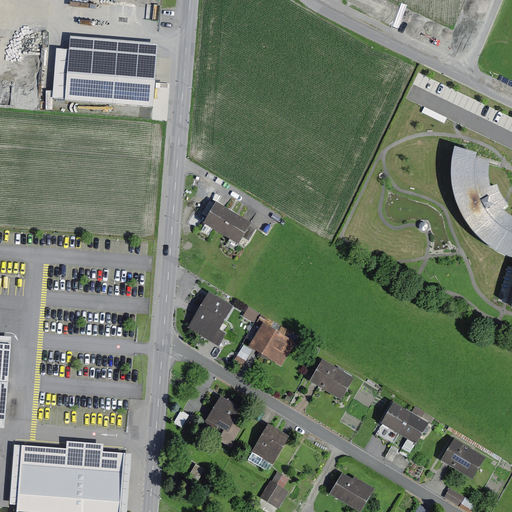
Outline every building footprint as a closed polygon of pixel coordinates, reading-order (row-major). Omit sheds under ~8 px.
[(161,44),(72,38),(71,51),(58,50),(54,100),(68,101),(156,108),(161,44)] [(511,216),(504,209),(508,204),(497,184),(490,187),(489,172),(490,161),(475,157),(477,152),(454,146),(451,167),(452,186),(457,205),(465,222),(478,236),(491,248),(504,254),(511,257),(511,305),(511,306),(511,216)] [(255,224),(222,204),(209,225),(243,245),(255,224)] [(240,309),(213,293),(193,328),(219,343),(240,309)] [(244,312),(255,318),(260,308),(250,302),(244,312)] [(299,344),(268,324),(255,348),(286,366),(299,344)] [(17,336),(0,334),(0,429),(8,431),(17,336)] [(236,359),(245,362),(252,344),(243,340),(236,359)] [(357,378),(329,362),(317,383),(346,399),(357,378)] [(250,411),(223,397),(206,431),(233,445),(250,411)] [(433,424),(399,405),(386,429),(420,448),(433,424)] [(292,436),(272,425),(258,451),(279,462),(292,436)] [(487,454),(458,440),(449,458),(478,473),(487,454)] [(68,449),(24,446),(18,511),(128,511),(133,455),(105,452),(106,445),(69,442),(68,449)] [(378,490),(349,474),(337,495),(366,511),(378,490)] [(283,511),(294,494),(273,482),(255,511),(283,511)] [(446,495),(464,502),(468,492),(450,485),(446,495)]
